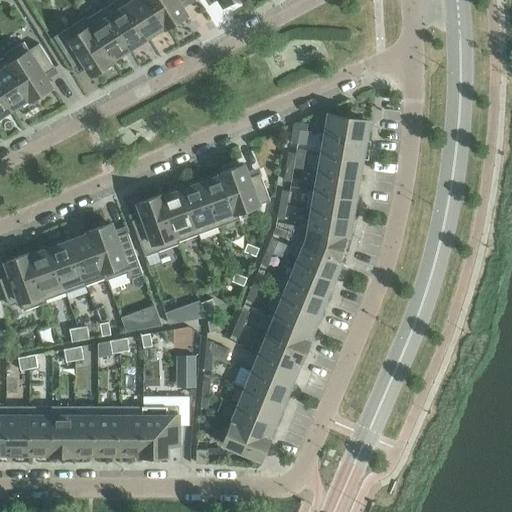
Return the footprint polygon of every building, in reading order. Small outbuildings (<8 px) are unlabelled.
[(114,0),(103,7),(129,48),(147,37),(124,0),(114,0)] [(149,0),(124,0),(147,37),(156,31),(157,33),(167,27),(149,0)] [(187,0),(149,0),(167,27),(179,19),(178,17),(186,12),(181,4),(187,0)] [(103,7),(86,18),(85,16),(84,16),(112,61),(121,56),(120,54),(129,48),(103,7)] [(112,61),(84,16),(53,36),(74,68),(84,62),(90,72),(98,67),(99,69),(112,61)] [(23,41),(3,54),(30,99),(43,91),(42,89),(50,84),(44,74),(54,67),(39,43),(28,49),(23,41)] [(0,58),(0,89),(12,108),(29,97),(30,99),(3,54),(2,55),(3,57),(0,58)] [(0,115),(12,108),(0,89),(0,115)] [(368,121),(329,114),(326,134),(365,141),(368,121)] [(306,130),(308,123),(297,121),(293,123),(293,128),(300,129),(306,130)] [(297,143),(300,129),(293,128),(290,142),(297,143)] [(326,134),(323,153),(361,159),(365,141),(326,134)] [(310,143),(310,148),(296,147),(296,166),(319,166),(320,144),(310,143)] [(293,167),(295,153),(288,152),(286,166),(293,167)] [(323,153),(319,172),(358,178),(361,159),(323,153)] [(223,172),(240,218),(261,211),(258,204),(270,200),(260,173),(249,177),(245,166),(236,169),(235,167),(223,172)] [(291,181),(293,167),(286,166),(284,180),(291,181)] [(203,181),(219,226),(240,218),(223,172),(211,176),(211,178),(203,181)] [(319,172),(316,191),(355,197),(358,178),(319,172)] [(182,189),(198,234),(219,226),(203,181),(182,189)] [(180,243),(179,241),(198,234),(182,189),(174,192),(173,190),(160,195),(177,244),(180,243)] [(287,205),(289,191),(282,190),(279,204),(287,205)] [(316,191),(313,209),(351,216),(355,197),(316,191)] [(177,244),(160,195),(147,199),(148,202),(139,205),(143,216),(132,220),(145,255),(177,244)] [(284,219),(287,205),(279,204),(277,218),(284,219)] [(348,235),(351,216),(313,209),(309,229),(348,235)] [(87,231),(105,280),(127,272),(129,279),(143,274),(127,232),(116,236),(112,225),(103,228),(102,225),(87,231)] [(286,238),(289,232),(276,226),(273,233),(286,238)] [(348,236),(348,235),(309,229),(308,237),(304,246),(341,261),(341,260),(338,259),(344,235),(348,236)] [(79,237),(68,240),(85,285),(103,278),(104,281),(105,280),(87,231),(78,235),(79,237)] [(272,253),(278,240),(271,238),(266,251),(272,253)] [(68,240),(49,248),(65,292),(85,285),(68,240)] [(256,255),(259,247),(247,243),(244,250),(256,255)] [(333,278),(341,261),(304,246),(297,264),(333,278)] [(47,302),(46,299),(65,292),(49,248),(39,251),(39,249),(29,253),(46,302),(47,302)] [(267,266),(272,253),(266,251),(260,264),(267,266)] [(23,310),(46,302),(29,253),(14,258),(15,260),(6,263),(10,274),(0,278),(0,281),(9,305),(20,301),(23,310)] [(297,264),(290,281),(326,296),(333,278),(297,264)] [(244,285),(247,277),(235,272),(232,280),(244,285)] [(258,289),(263,276),(256,273),(251,286),(258,289)] [(290,281),(282,299),(319,314),(326,296),(290,281)] [(253,302),(258,289),(251,286),(246,299),(253,302)] [(215,306),(212,298),(200,303),(203,311),(215,306)] [(282,299),(275,317),(312,332),(319,314),(282,299)] [(154,305),(121,317),(126,331),(162,324),(154,305)] [(243,325),(249,311),(242,309),(237,322),(243,325)] [(179,310),(166,315),(169,324),(183,321),(179,310)] [(275,317),(268,334),(305,349),(312,332),(275,317)] [(209,332),(221,329),(219,318),(207,320),(209,332)] [(102,335),(110,334),(108,321),(100,323),(102,335)] [(238,338),(243,325),(237,322),(231,335),(238,338)] [(80,339),(89,338),(87,325),(78,327),(80,339)] [(173,349),(192,346),(188,326),(170,330),(173,349)] [(72,341),(80,339),(78,327),(70,328),(72,341)] [(143,347),(152,345),(150,333),(141,334),(143,347)] [(268,334),(260,353),(297,368),(305,349),(268,334)] [(120,351),(129,350),(127,337),(118,339),(120,351)] [(112,353),(120,351),(118,339),(110,340),(112,353)] [(212,356),(213,342),(206,341),(205,355),(212,356)] [(75,360),(83,358),(81,346),(72,347),(75,360)] [(66,361),(75,360),(72,347),(64,349),(66,361)] [(260,353),(252,372),(289,387),(297,368),(260,353)] [(29,368),(38,366),(35,354),(27,356),(29,368)] [(211,370),(212,356),(205,355),(204,369),(211,370)] [(20,369),(29,368),(27,356),(18,357),(20,369)] [(289,387),(252,372),(245,391),(281,406),(289,387)] [(209,394),(210,380),(203,379),(202,393),(209,394)] [(245,391),(239,406),(275,421),(281,406),(245,391)] [(208,408),(209,394),(202,393),(200,407),(208,408)] [(6,452),(29,452),(29,406),(6,406),(6,452)] [(29,452),(38,452),(52,452),(52,406),(29,406),(29,452)] [(52,452),(75,452),(75,406),(52,406),(52,452)] [(97,406),(75,406),(75,452),(97,452),(97,406)] [(97,452),(120,452),(120,406),(97,406),(97,452)] [(143,406),(120,406),(120,452),(142,452),(142,453),(143,453),(143,406)] [(143,406),(143,453),(167,453),(167,443),(179,443),(179,406),(143,406)] [(275,421),(239,406),(231,423),(269,439),(269,438),(268,438),(275,421)] [(261,457),(269,439),(231,423),(231,424),(232,425),(225,442),(261,457)] [(196,463),(207,463),(207,449),(196,449),(196,463)]
